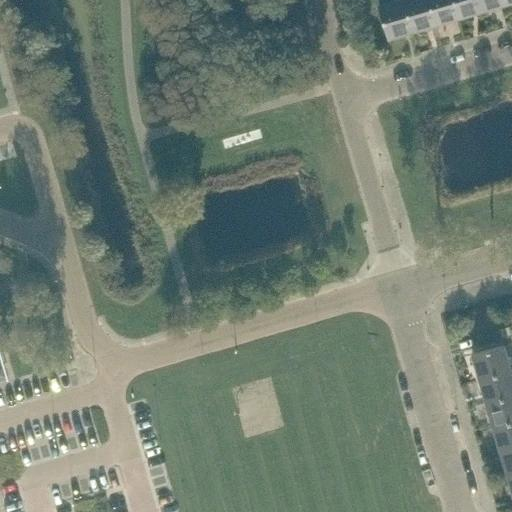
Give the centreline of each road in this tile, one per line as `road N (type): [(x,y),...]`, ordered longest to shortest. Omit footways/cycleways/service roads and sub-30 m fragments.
road 1 (residential): [(399,285),(148,356),(116,355),(89,333),(62,245)]
road 2 (residential): [(460,511),(399,285)]
road 3 (residential): [(399,285),(348,102)]
road 4 (residential): [(348,102),(511,53)]
road 5 (residential): [(62,245),(33,137),(17,125),(0,129)]
